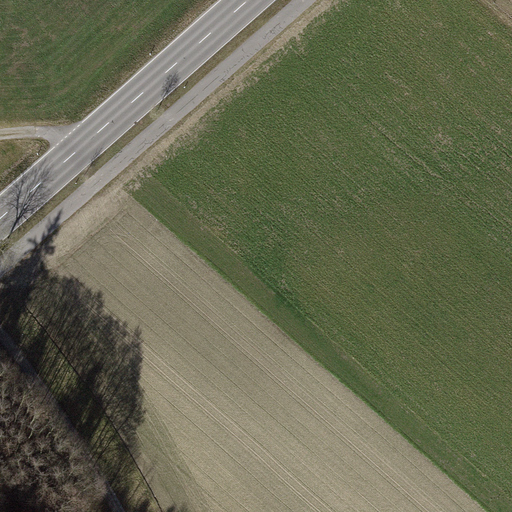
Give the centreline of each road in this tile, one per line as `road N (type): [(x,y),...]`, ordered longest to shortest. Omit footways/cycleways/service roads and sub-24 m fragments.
road 1 (secondary): [(0,219),(248,0)]
road 2 (track): [(0,334),(117,511)]
